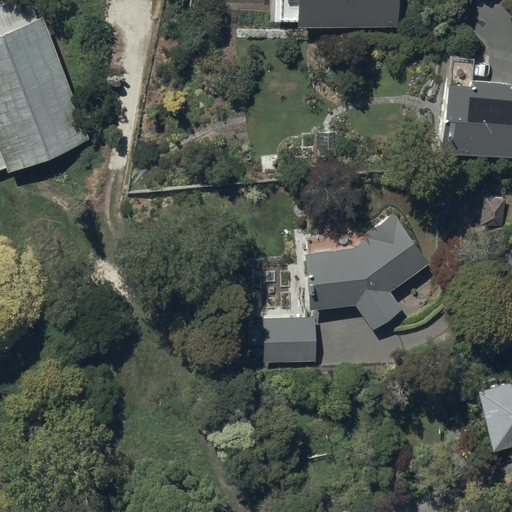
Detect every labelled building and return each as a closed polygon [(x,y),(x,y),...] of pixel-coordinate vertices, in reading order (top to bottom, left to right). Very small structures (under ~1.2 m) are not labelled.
[(274,0),(275,14),(399,18),(400,0),(274,0)] [(42,4),(0,19),(0,138),(8,160),(89,129),(42,4)] [(433,134),(463,141),(464,132),(511,141),(511,72),(507,72),(508,67),(470,59),(473,44),(449,39),(439,88),(443,89),(433,134)] [(304,240),(309,299),(355,297),(372,319),(399,298),(388,283),(429,252),(391,202),(363,224),(365,227),(352,237),(351,222),(333,223),(334,239),(304,240)] [(314,310),(262,310),(261,355),(314,356),(314,310)] [(498,371),(476,374),(491,437),(511,432),(511,366),(511,367),(510,364),(497,366),(498,371)]
